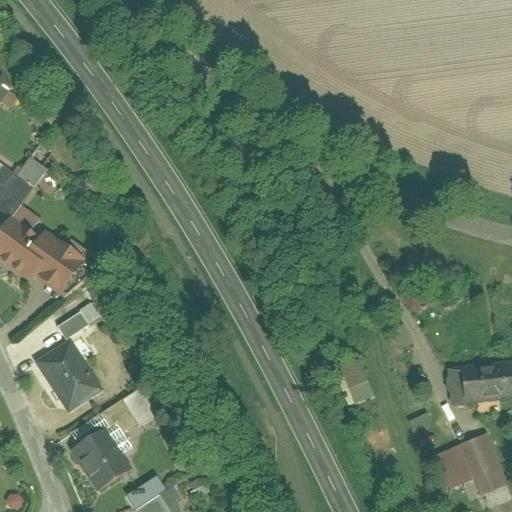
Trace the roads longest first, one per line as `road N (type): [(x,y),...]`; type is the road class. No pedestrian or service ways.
road 1 (tertiary): [(344,511),(251,327),(107,98),(26,0)]
road 2 (residential): [(511,235),(374,194),(252,125),(113,0)]
road 3 (unknown): [(431,390),(345,224),(346,178)]
road 4 (residential): [(0,360),(68,509)]
